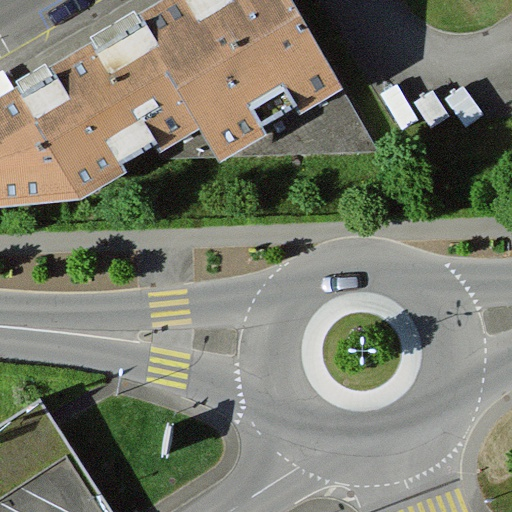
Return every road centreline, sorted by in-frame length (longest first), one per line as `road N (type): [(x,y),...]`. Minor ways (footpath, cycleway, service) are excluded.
road 1 (secondary): [(269,328),(267,358),(290,411),(313,430),(368,444),(397,438),(442,402),(458,347),(453,318)]
road 2 (secondary): [(269,328),(172,334),(0,324)]
road 3 (secondary): [(453,318),(416,269),(357,253),(300,276),(269,328)]
